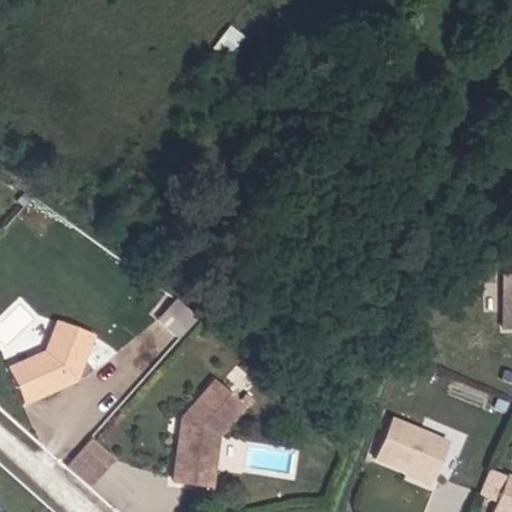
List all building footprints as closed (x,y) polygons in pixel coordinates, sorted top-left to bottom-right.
[(155,324),(172,303),(161,294),(144,315),(155,324)] [(167,334),(185,314),(172,303),(155,324),(167,334)] [(41,357),(3,373),(18,406),(70,384),(90,340),(56,325),(41,357)] [(231,448),(251,417),(212,392),(186,432),(182,490),(228,493),(231,448)] [(448,477),(464,439),(407,414),(391,452),(448,477)] [(103,456),(80,437),(56,466),(78,486),(103,456)] [(508,496),(511,485),(511,468),(503,465),(493,489),(508,496)] [(511,511),(511,485),(508,496),(500,511),(511,511)]
